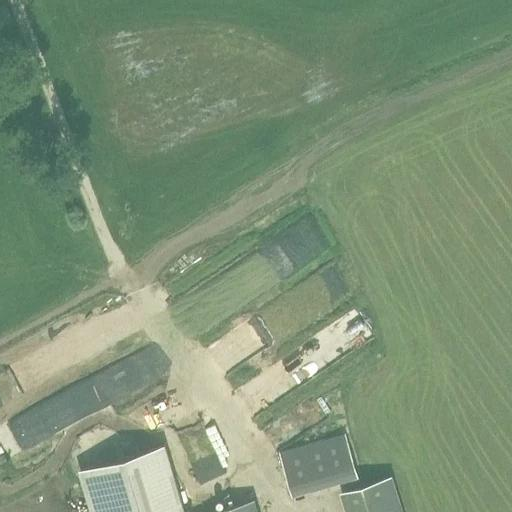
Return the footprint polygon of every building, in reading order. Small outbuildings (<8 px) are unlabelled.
[(220,307),(343,235),(324,203),(197,277),(200,282),(186,290),(201,317),(220,306),(220,307)] [(309,304),(358,275),(340,245),(291,273),(309,304)] [(172,275),(198,260),(192,250),(166,265),(172,275)] [(349,297),(364,322),(375,316),(360,291),(349,297)] [(59,342),(0,363),(0,366),(7,387),(60,367),(57,357),(63,355),(59,342)] [(28,435),(143,388),(131,359),(16,405),(28,435)] [(280,453),(292,495),(358,475),(346,434),(280,453)] [(256,511),(253,499),(211,511),(185,511),(165,442),(78,468),(91,511),(256,511)] [(403,511),(392,475),(341,490),(346,511),(403,511)]
